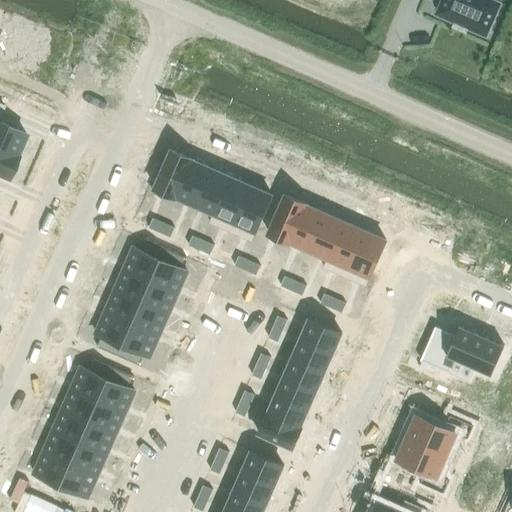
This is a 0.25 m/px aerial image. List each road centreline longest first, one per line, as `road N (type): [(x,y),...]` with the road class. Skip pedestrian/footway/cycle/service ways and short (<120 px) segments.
road 1 (residential): [(0,404),(154,53),(176,32)]
road 2 (unclassified): [(511,156),(217,28),(176,32)]
road 3 (residential): [(318,511),(429,262)]
road 4 (residential): [(0,298),(81,116)]
